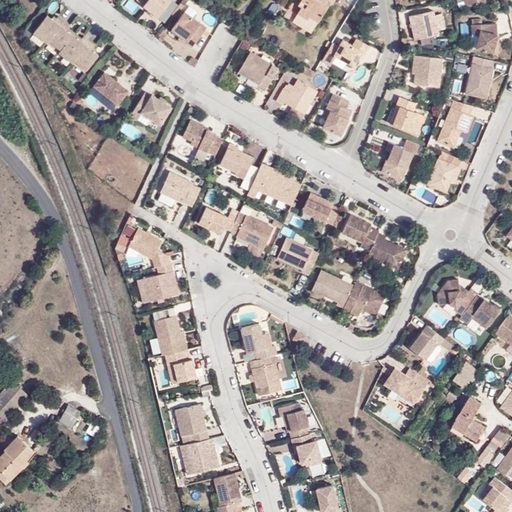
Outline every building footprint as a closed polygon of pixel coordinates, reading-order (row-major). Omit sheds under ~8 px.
[(170,1),(169,0),(147,0),(142,7),(151,14),(149,16),(155,20),(157,17),(165,7),(170,1)] [(187,0),(182,0),(178,6),(176,8),(180,11),(188,1),(187,0)] [(326,3),(327,0),(299,0),(296,5),(301,8),(297,14),(307,20),(309,18),(318,23),(328,5),(326,3)] [(172,13),(165,7),(157,17),(164,23),(172,13)] [(435,15),(434,10),(410,16),(415,40),(439,34),(438,30),(446,28),(442,13),(435,15)] [(206,29),(183,12),(170,31),(179,37),(186,42),(185,44),(191,49),(206,29)] [(60,50),(58,52),(71,62),(73,60),(86,70),(98,55),(91,49),(94,45),(83,36),(82,39),(80,41),(65,29),(67,27),(69,24),(58,16),(54,21),(46,15),(33,32),(46,42),(48,40),(60,50)] [(482,26),(472,27),(471,27),(472,36),(479,38),(476,51),(498,57),(500,45),(496,44),(498,37),(497,37),(496,26),(482,26)] [(82,39),(67,27),(65,29),(80,41),(82,39)] [(179,37),(176,40),(184,46),(185,44),(186,42),(179,37)] [(355,39),(351,45),(341,40),(333,55),(352,66),(357,58),(361,51),(365,53),(368,46),(355,39)] [(46,42),(58,52),(60,50),(48,40),(46,42)] [(277,68),(249,51),(236,72),(258,85),(256,87),(263,91),(277,68)] [(440,87),(443,58),(418,55),(416,73),(414,84),(440,87)] [(492,71),(493,64),(474,59),(472,66),(473,66),(465,97),(486,102),(494,71),(492,71)] [(84,72),(86,70),(73,60),(71,62),(84,72)] [(118,104),(129,90),(105,71),(93,86),(118,104)] [(303,114),(316,91),(296,79),(292,86),(288,83),(284,89),(282,88),(275,101),(282,105),(283,103),(293,108),(303,114)] [(161,124),(171,107),(145,91),(130,116),(137,120),(142,112),(161,124)] [(345,108),(348,102),(332,94),(325,108),(329,110),(325,119),(321,127),(339,135),(351,111),(345,108)] [(414,111),(417,103),(400,96),(397,104),(401,106),(393,125),(418,134),(425,115),(414,111)] [(469,118),(473,109),(453,103),(435,143),(452,151),(459,133),(465,136),(472,119),(469,118)] [(397,104),(390,123),(393,125),(401,106),(397,104)] [(289,115),(299,120),(303,114),(293,108),(289,115)] [(325,119),(329,110),(325,108),(321,117),(325,119)] [(207,132),(207,130),(189,122),(181,139),(191,143),(189,146),(215,157),(222,141),(214,137),(215,136),(207,132)] [(119,134),(112,130),(110,134),(116,138),(119,134)] [(402,180),(414,152),(389,142),(386,150),(392,152),(388,160),(390,161),(385,173),(402,180)] [(237,151),(238,149),(229,144),(219,165),(236,173),(234,176),(243,180),(251,165),(253,159),(237,151)] [(457,170),(460,163),(440,155),(427,188),(446,196),(451,183),(456,170),(457,170)] [(387,160),(382,172),(385,173),(390,161),(388,160),(387,160)] [(268,167),(260,164),(258,168),(256,174),(263,177),(268,167)] [(256,174),(258,168),(251,165),(243,180),(240,187),(249,190),(256,174)] [(290,181),(292,177),(268,167),(263,177),(256,174),(249,190),(246,196),(254,199),(257,192),(288,205),(297,184),(290,181)] [(451,183),(454,184),(460,171),(457,170),(456,170),(451,183)] [(192,186),(193,184),(169,173),(159,193),(192,209),(200,190),(192,186)] [(328,205),(329,202),(305,192),(297,211),(328,224),(335,208),(328,205)] [(230,232),(236,218),(229,215),(228,218),(205,208),(198,224),(221,235),(224,229),(230,232)] [(263,250),(273,229),(239,213),(238,214),(236,218),(230,232),(237,235),(235,238),(250,245),(263,250)] [(368,227),(369,225),(348,215),(340,233),(360,243),(358,247),(367,252),(376,233),(376,234),(377,231),(368,227)] [(283,237),(287,228),(280,224),(276,234),(283,237)] [(511,227),(503,239),(511,246),(511,227)] [(158,250),(163,241),(139,228),(129,247),(153,259),(155,268),(157,267),(171,264),(169,256),(158,250)] [(376,233),(367,252),(366,256),(396,270),(405,250),(383,240),(384,237),(376,234),(376,233)] [(309,251),(309,249),(283,237),(274,258),(299,270),(298,272),(305,275),(315,253),(309,251)] [(248,251),(260,256),(263,250),(250,245),(248,251)] [(127,251),(119,247),(116,253),(118,259),(123,257),(124,256),(125,256),(127,251)] [(180,294),(171,264),(157,267),(159,275),(143,279),(149,302),(180,294)] [(336,303),(335,305),(342,309),(352,286),(319,271),(310,291),(336,303)] [(458,278),(447,279),(437,292),(439,303),(450,302),(456,306),(454,308),(461,314),(476,294),(477,292),(470,287),(468,289),(459,283),(458,278)] [(149,302),(143,279),(138,281),(144,304),(149,302)] [(352,286),(342,309),(342,310),(357,317),(360,310),(374,317),(384,296),(354,282),(352,286)] [(484,297),(483,299),(476,294),(461,314),(459,317),(467,322),(471,316),(474,313),(488,324),(500,309),(484,297)] [(511,314),(508,312),(494,331),(511,344),(511,314)] [(486,327),(488,324),(474,313),(471,316),(486,327)] [(181,332),(177,316),(155,321),(163,355),(165,355),(188,349),(184,331),(181,332)] [(267,349),(261,324),(242,329),(249,354),(256,352),(259,360),(266,358),(279,355),(276,346),(267,349)] [(431,329),(427,326),(422,332),(427,336),(431,329)] [(439,346),(444,339),(431,329),(427,336),(422,332),(410,348),(425,360),(437,345),(439,346)] [(302,344),(307,336),(298,331),(293,339),(302,344)] [(442,344),(455,354),(462,344),(449,335),(442,344)] [(190,360),(188,349),(165,355),(172,384),(197,378),(193,359),(190,360)] [(446,352),(429,365),(436,374),(453,361),(446,352)] [(266,358),(259,360),(251,362),(260,397),(283,391),(276,364),(268,366),(266,358)] [(479,369),(467,361),(454,379),(466,388),(479,369)] [(415,376),(408,370),(403,378),(410,383),(415,376)] [(412,408),(427,384),(415,376),(410,383),(403,378),(393,372),(383,387),(398,397),(397,398),(412,408)] [(297,379),(282,381),(284,390),(298,388),(297,379)] [(0,418),(4,421),(23,399),(7,384),(0,392),(0,418)] [(442,396),(456,399),(458,389),(444,387),(442,396)] [(481,403),(470,396),(452,425),(477,439),(485,425),(472,418),(481,403)] [(302,409),(300,402),(279,407),(282,416),(284,415),(288,432),(290,431),(292,438),(309,433),(307,427),(310,426),(305,408),(302,409)] [(209,439),(201,404),(176,411),(182,437),(190,435),(192,443),(209,439)] [(74,417),(78,411),(67,405),(63,412),(57,422),(71,429),(77,419),(74,417)] [(85,432),(97,438),(103,426),(91,420),(85,432)] [(25,459),(33,449),(16,433),(2,448),(4,450),(0,454),(0,478),(5,483),(20,465),(22,467),(27,461),(25,459)] [(311,433),(309,433),(292,438),(294,446),(297,445),(299,453),(302,463),(305,462),(322,458),(317,440),(313,441),(311,433)] [(209,439),(192,443),(181,446),(188,475),(220,467),(215,446),(213,446),(211,438),(209,439)] [(499,445),(492,440),(477,460),(484,466),(499,445)] [(511,447),(494,472),(511,485),(511,482),(511,447)] [(323,463),(322,458),(305,462),(302,463),(303,468),(323,463)] [(242,502),(235,473),(214,478),(221,506),(218,507),(219,511),(229,511),(241,509),(240,502),(242,502)] [(507,508),(511,501),(511,491),(494,478),(489,485),(492,487),(482,501),(495,511),(493,511),(507,511),(509,510),(507,508)] [(339,507),(334,484),(317,488),(323,511),(325,511),(342,511),(342,507),(339,507)] [(489,485),(478,498),(482,501),(492,487),(489,485)]
